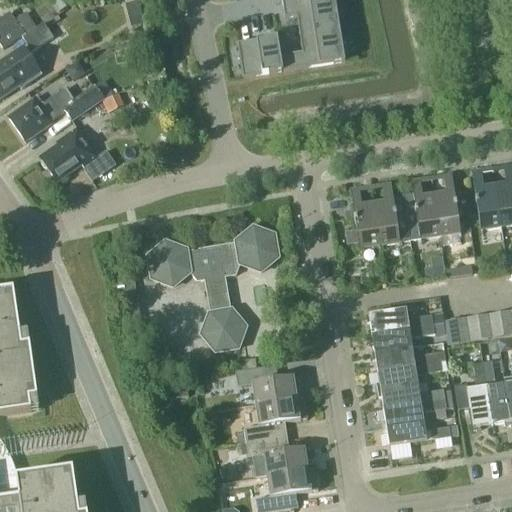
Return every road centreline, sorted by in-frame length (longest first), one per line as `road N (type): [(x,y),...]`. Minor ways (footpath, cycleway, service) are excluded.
road 1 (residential): [(357,511),(302,162)]
road 2 (residential): [(144,511),(31,239)]
road 3 (residential): [(302,162),(193,177),(31,239)]
road 4 (residential): [(511,129),(302,162)]
road 5 (residential): [(511,489),(367,511)]
